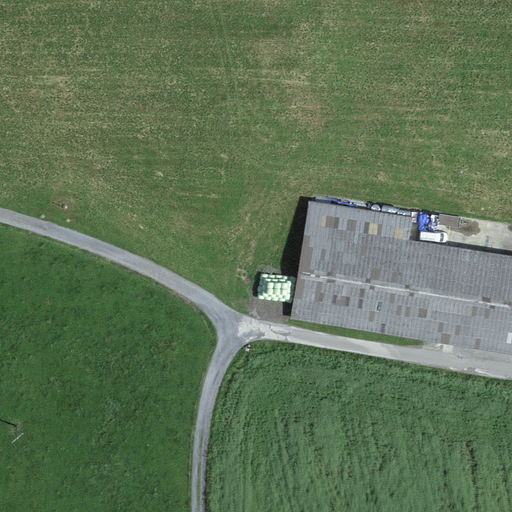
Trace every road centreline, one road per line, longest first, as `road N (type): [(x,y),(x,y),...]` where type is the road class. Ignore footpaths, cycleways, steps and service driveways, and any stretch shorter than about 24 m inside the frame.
road 1 (track): [(0,216),(177,281),(234,327),(511,369)]
road 2 (track): [(234,327),(204,403),(197,511)]
